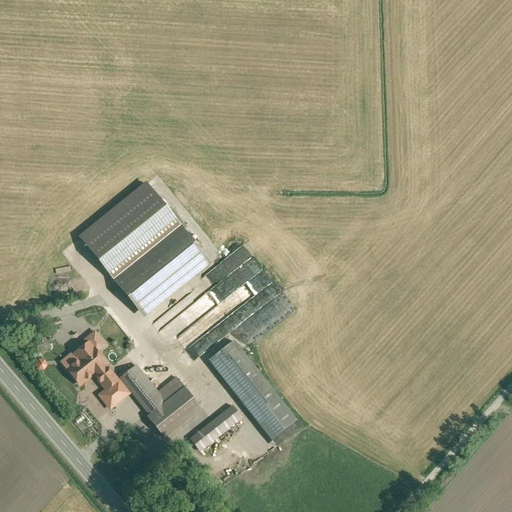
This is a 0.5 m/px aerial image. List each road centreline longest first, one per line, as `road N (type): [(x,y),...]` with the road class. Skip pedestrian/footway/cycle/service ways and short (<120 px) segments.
road 1 (secondary): [(0,368),(121,511)]
road 2 (unclassified): [(511,386),(399,511)]
